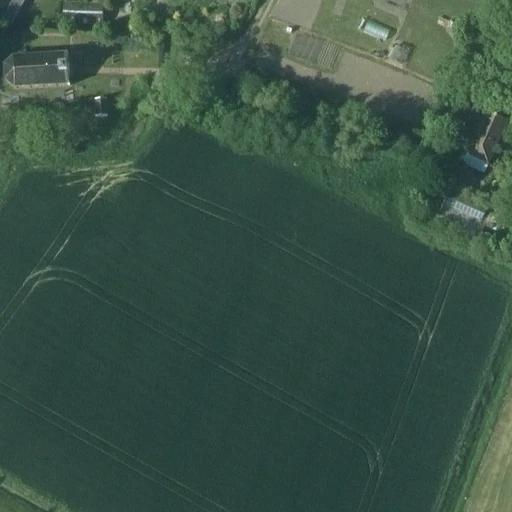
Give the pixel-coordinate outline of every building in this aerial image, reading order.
[(31,0),(46,8),(50,0),(31,0)] [(63,24),(103,26),(104,5),(63,4),(63,24)] [(70,86),(68,55),(14,57),(4,66),(5,81),(15,89),(70,86)] [(107,117),(106,99),(95,100),(96,117),(107,117)] [(463,153),(488,164),(508,122),(474,107),(468,123),(475,126),(463,153)] [(452,189),(443,209),(438,221),(477,238),(482,226),(491,230),(496,220),(487,216),(491,206),(452,189)]
